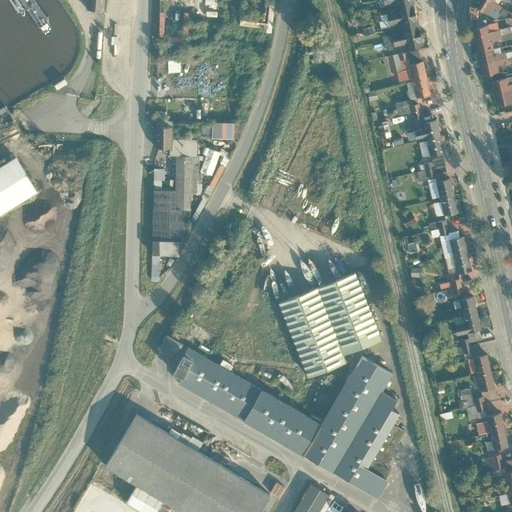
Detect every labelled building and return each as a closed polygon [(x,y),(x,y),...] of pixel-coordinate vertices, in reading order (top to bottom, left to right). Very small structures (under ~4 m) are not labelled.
[(103,12),(103,0),(86,0),(86,11),(103,12)] [(422,44),(411,0),(382,0),(384,5),(394,3),(396,12),(385,14),(388,26),(400,24),(402,32),(391,35),(393,47),(405,45),(406,48),(422,44)] [(473,0),(471,4),(485,13),(489,7),(499,12),(502,7),(492,2),(493,0),(501,0),(505,2),(506,0),(473,0)] [(488,25),(470,29),(481,77),(498,73),(497,66),(507,63),(505,54),(494,56),(491,42),(502,39),(499,30),(489,32),(488,25)] [(405,52),(399,54),(400,60),(407,59),(405,52)] [(179,58),(167,59),(167,71),(180,71),(179,58)] [(408,64),(412,81),(426,78),(422,61),(408,64)] [(67,84),(64,78),(54,84),(57,90),(67,84)] [(426,78),(412,81),(415,98),(429,95),(426,78)] [(507,78),(490,82),(495,105),(511,101),(511,83),(508,84),(507,78)] [(421,117),(416,98),(395,104),(398,115),(411,112),(412,119),(421,117)] [(156,111),(151,285),(161,285),(161,256),(180,256),(184,212),(191,211),(192,197),(197,197),(202,112),(156,111)] [(380,138),(391,135),(387,119),(376,121),(380,138)] [(444,154),(436,119),(421,123),(423,130),(412,132),(414,141),(424,138),(429,157),(444,154)] [(234,121),(213,121),(213,137),(233,137),(234,121)] [(215,174),(221,150),(205,146),(203,153),(206,154),(202,171),(215,174)] [(17,155),(0,165),(0,215),(39,191),(17,155)] [(431,162),(424,164),(427,178),(434,176),(431,162)] [(444,167),(433,169),(434,175),(446,172),(444,167)] [(450,180),(435,183),(439,199),(453,197),(450,180)] [(333,202),(345,206),(347,200),(350,201),(352,193),(349,192),(349,190),(342,188),(343,187),(335,185),(334,189),(328,187),(327,192),(335,195),(333,202)] [(453,197),(439,199),(442,215),(456,212),(453,197)] [(406,225),(417,221),(414,213),(403,217),(406,225)] [(449,234),(446,220),(429,224),(432,237),(449,234)] [(251,236),(256,260),(279,254),(273,231),(251,236)] [(451,240),(455,256),(469,252),(465,237),(451,240)] [(408,251),(417,249),(415,241),(406,243),(408,251)] [(469,252),(455,256),(459,271),(473,268),(469,252)] [(348,258),(340,261),(344,272),(352,268),(348,258)] [(421,275),(421,266),(412,267),(412,276),(421,275)] [(358,271),(278,301),(310,378),(349,361),(345,352),(384,337),(358,271)] [(464,291),(460,277),(452,280),(455,293),(464,291)] [(475,295),(460,298),(464,315),(478,311),(475,295)] [(482,327),(478,311),(464,315),(466,323),(456,325),(458,334),(482,327)] [(171,378),(378,498),(390,479),(369,467),(401,414),(394,410),(401,400),(385,390),(395,373),(364,356),(324,421),(170,334),(159,351),(180,363),(171,378)] [(473,351),(470,337),(461,339),(464,352),(473,351)] [(474,356),(478,373),(492,370),(489,353),(474,356)] [(492,370),(478,373),(481,390),(496,387),(492,370)] [(487,409),(484,395),(475,397),(478,411),(487,409)] [(479,434),(492,431),(505,428),(501,411),(488,414),(489,420),(477,423),(479,434)] [(269,493),(138,416),(108,466),(140,485),(129,502),(145,511),(158,511),(164,503),(179,511),(262,511),(272,496),(281,501),(289,488),(276,481),(269,493)] [(505,428),(492,431),(496,448),(510,445),(505,428)] [(501,453),(485,457),(488,471),(504,467),(501,453)] [(312,484),(294,511),(321,511),(333,494),(312,484)]
